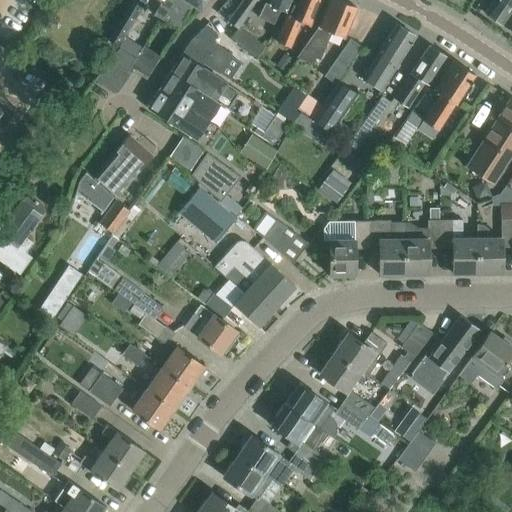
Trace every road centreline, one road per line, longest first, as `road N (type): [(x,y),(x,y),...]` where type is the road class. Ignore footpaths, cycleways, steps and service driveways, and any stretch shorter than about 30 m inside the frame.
road 1 (residential): [(150,511),(240,388),(311,315),(379,295),(511,297)]
road 2 (residential): [(217,0),(123,112)]
road 3 (residential): [(511,69),(399,0)]
